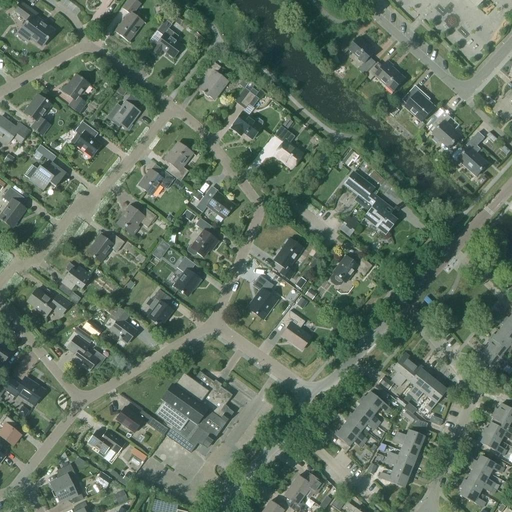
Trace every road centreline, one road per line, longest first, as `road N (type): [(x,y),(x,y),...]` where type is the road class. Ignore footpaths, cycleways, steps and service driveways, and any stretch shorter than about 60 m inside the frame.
road 1 (residential): [(0,284),(41,253),(172,107)]
road 2 (residential): [(425,507),(473,392),(406,298)]
road 3 (residential): [(172,107),(86,48),(0,92)]
road 4 (residential): [(375,15),(464,94),(511,42)]
road 5 (tertiary): [(511,185),(406,298)]
road 6 (residential): [(81,403),(212,323)]
road 7 (tertiary): [(309,394),(221,511)]
road 8 (tertiary): [(406,298),(334,379),(309,394)]
road 9 (residential): [(260,207),(200,129),(172,107)]
road 10 (residential): [(0,303),(81,403)]
road 11 (residential): [(212,323),(260,207)]
road 12 (residential): [(309,394),(212,323)]
